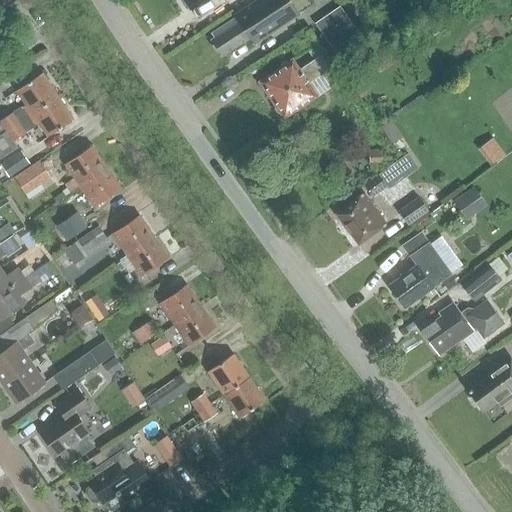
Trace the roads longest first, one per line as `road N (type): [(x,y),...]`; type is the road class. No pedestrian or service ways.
road 1 (tertiary): [(471,511),(340,341),(103,0)]
road 2 (residential): [(284,434),(296,412),(290,379),(32,0)]
road 3 (residential): [(284,434),(169,511)]
